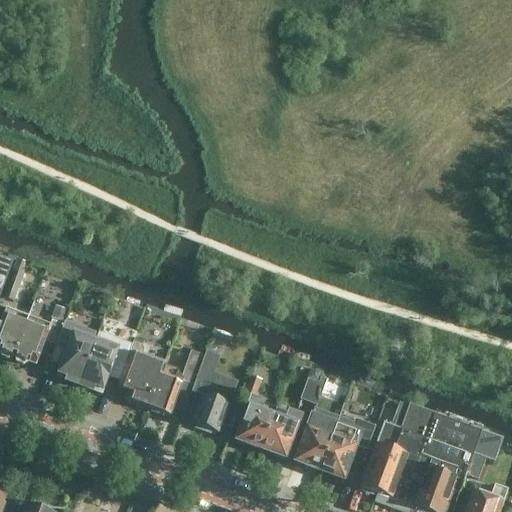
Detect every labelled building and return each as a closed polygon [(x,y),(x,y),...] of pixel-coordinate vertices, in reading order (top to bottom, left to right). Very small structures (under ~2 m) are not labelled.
[(0,298),(15,258),(0,253),(0,298)] [(12,270),(18,272),(20,265),(15,262),(12,270)] [(1,299),(12,303),(23,275),(12,271),(1,299)] [(14,358),(26,323),(28,318),(6,310),(0,325),(0,353),(1,357),(1,358),(8,360),(12,357),(14,358)] [(45,343),(55,346),(64,321),(65,319),(55,315),(51,326),(43,323),(41,329),(26,323),(14,358),(15,359),(16,363),(23,366),(27,363),(29,364),(29,363),(36,366),(45,343)] [(79,387),(95,341),(97,334),(64,321),(55,346),(49,363),(61,367),(58,375),(57,379),(79,387)] [(130,353),(133,344),(138,330),(125,325),(116,348),(130,353)] [(118,350),(95,341),(79,387),(101,395),(103,391),(118,350)] [(133,344),(130,353),(117,389),(128,393),(125,401),(135,404),(136,407),(143,410),(146,408),(148,409),(163,367),(165,363),(143,355),(144,351),(142,347),(133,344)] [(206,353),(203,361),(196,381),(209,386),(219,358),(206,353)] [(196,381),(203,361),(189,356),(180,381),(183,382),(194,386),(196,381)] [(170,417),(183,382),(180,381),(174,379),(176,371),(163,367),(148,409),(150,410),(151,413),(158,415),(160,414),(170,417)] [(254,399),(260,382),(250,378),(243,395),(254,399)] [(311,403),(318,385),(308,381),(302,400),(311,403)] [(328,388),(318,385),(311,403),(321,407),(328,388)] [(207,431),(218,435),(231,398),(206,389),(193,425),(197,427),(196,429),(206,433),(207,431)] [(260,451),(276,410),(251,401),(237,442),(260,451)] [(402,504),(434,416),(434,414),(408,405),(399,430),(393,451),(394,452),(390,463),(387,462),(376,494),(375,497),(391,503),(392,500),(402,504)] [(299,419),(276,410),(260,451),(285,459),(299,419)] [(465,477),(478,438),(480,433),(434,416),(402,504),(410,507),(407,511),(444,511),(445,509),(456,480),(463,483),(465,477)] [(343,481),(355,448),(366,452),(375,428),(354,420),(348,437),(334,432),(319,472),(343,481)] [(319,472),(334,432),(310,423),(295,463),(319,472)] [(393,451),(399,430),(384,424),(377,440),(378,440),(377,444),(378,445),(360,491),(375,497),(376,494),(387,462),(390,463),(394,452),(393,451)] [(481,433),(466,476),(478,481),(486,460),(494,463),(499,450),(503,439),(482,432),(481,433)] [(474,492),(466,511),(499,511),(507,491),(494,486),(490,498),(474,492)] [(0,511),(4,511),(9,500),(5,499),(4,497),(0,495),(0,511)]
